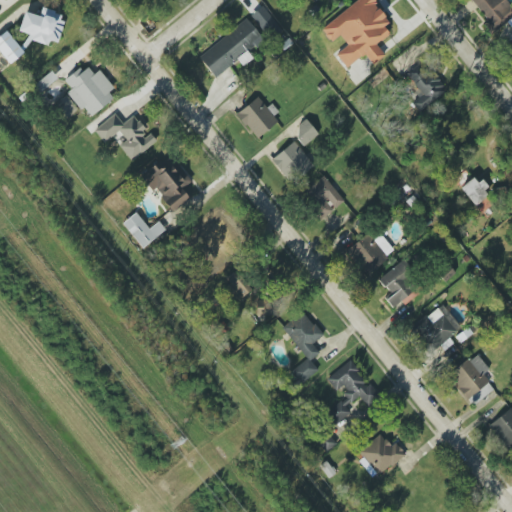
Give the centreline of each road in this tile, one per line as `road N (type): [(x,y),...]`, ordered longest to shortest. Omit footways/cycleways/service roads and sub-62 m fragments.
road 1 (residential): [(511,509),(97,0)]
road 2 (track): [(0,399),(89,511)]
road 3 (residential): [(511,108),(423,0)]
